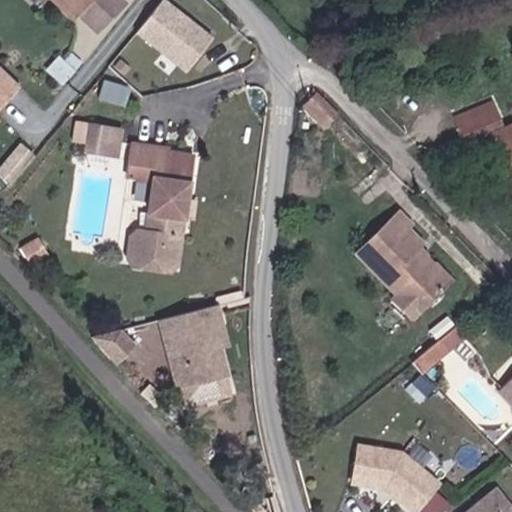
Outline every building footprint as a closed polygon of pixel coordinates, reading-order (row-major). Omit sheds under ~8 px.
[(58,0),(75,18),(93,0),(58,0)] [(121,0),(93,0),(79,13),(96,31),(125,3),(121,0)] [(210,38),(163,0),(160,0),(135,32),(183,71),(210,38)] [(47,70),(52,75),(63,63),(58,58),(47,70)] [(52,75),(60,83),(72,71),(63,63),(52,75)] [(11,78),(0,68),(0,106),(9,97),(1,89),(11,78)] [(1,89),(9,97),(19,86),(11,78),(1,89)] [(325,130),(339,116),(317,94),(303,107),(325,130)] [(453,118),(456,125),(496,109),(494,103),(453,118)] [(496,109),(456,125),(465,146),(494,134),(511,178),(511,125),(504,128),(496,109)] [(85,141),(88,120),(75,118),(72,139),(85,141)] [(91,124),(88,149),(98,151),(99,138),(119,141),(121,128),(91,124)] [(99,138),(98,151),(117,153),(119,141),(99,138)] [(18,139),(0,164),(0,172),(13,181),(34,151),(18,139)] [(182,181),(185,155),(164,153),(166,146),(133,143),(129,174),(151,177),(143,232),(135,231),(129,237),(125,264),(131,270),(170,275),(177,269),(181,238),(174,237),(176,219),(183,219),(185,202),(187,181),(182,181)] [(190,155),(185,155),(182,181),(187,181),(190,155)] [(194,203),(185,202),(183,219),(192,220),(194,203)] [(358,255),(400,298),(407,299),(420,313),(447,287),(424,262),(415,262),(410,257),(419,249),(422,245),(408,231),(411,228),(398,214),(358,255)] [(174,237),(181,238),(183,219),(176,219),(174,237)] [(452,282),(419,249),(410,257),(415,262),(424,262),(447,287),(452,282)] [(407,299),(400,298),(395,304),(412,321),(420,313),(407,299)] [(225,376),(218,348),(212,326),(220,324),(215,306),(158,320),(175,389),(225,376)] [(225,346),(220,324),(212,326),(218,348),(225,346)] [(456,327),(420,358),(429,368),(465,337),(456,327)] [(89,337),(113,363),(132,345),(119,330),(89,337)] [(511,376),(499,390),(511,403),(511,376)] [(357,451),(353,489),(386,493),(410,511),(420,511),(440,486),(401,457),(357,451)] [(511,511),(511,508),(498,492),(473,511),(511,511)]
